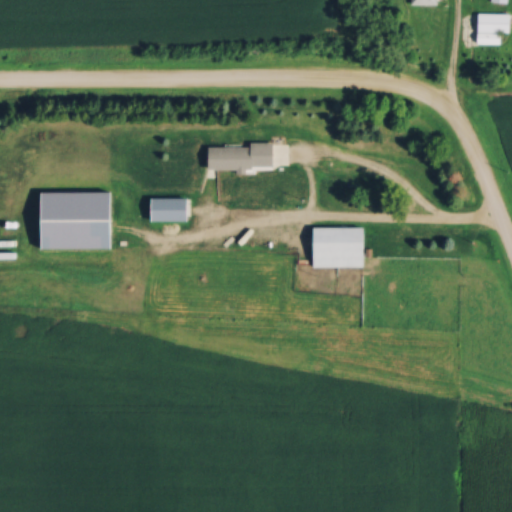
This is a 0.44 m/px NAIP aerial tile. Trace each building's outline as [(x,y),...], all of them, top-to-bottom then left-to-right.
[(499,40),(499,29),(509,29),(509,10),(474,10),(474,40),(499,40)] [(201,141),(201,167),(267,167),(268,142),(201,141)] [(109,189),(32,189),(32,246),(109,246),(109,189)] [(188,196),(144,196),(144,219),(188,219),(188,196)] [(362,264),(362,225),(307,225),(307,264),(362,264)]
